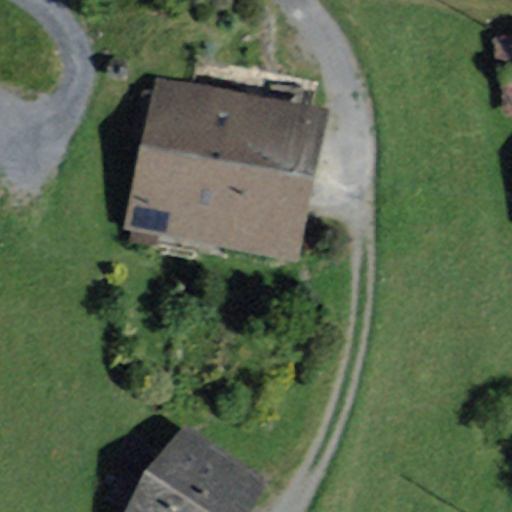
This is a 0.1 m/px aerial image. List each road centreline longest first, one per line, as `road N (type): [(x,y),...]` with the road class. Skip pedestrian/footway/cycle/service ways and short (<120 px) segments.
road 1 (track): [(295,0),(335,53),(349,104),(361,276),(356,342),(337,415),(285,511)]
road 2 (track): [(27,0),(59,27),(71,50),(72,81),(19,193)]
